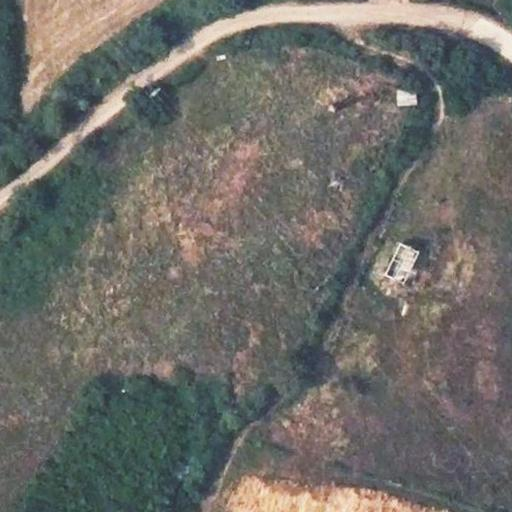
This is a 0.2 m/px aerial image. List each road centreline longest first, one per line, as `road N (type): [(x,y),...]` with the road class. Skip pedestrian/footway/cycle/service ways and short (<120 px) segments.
road 1 (track): [(511,50),(486,32),(416,16),(338,12),(234,22),(165,64),(0,199)]
road 2 (track): [(338,12),(359,43),(430,78),(439,112),(354,264),(327,336),(222,466)]
